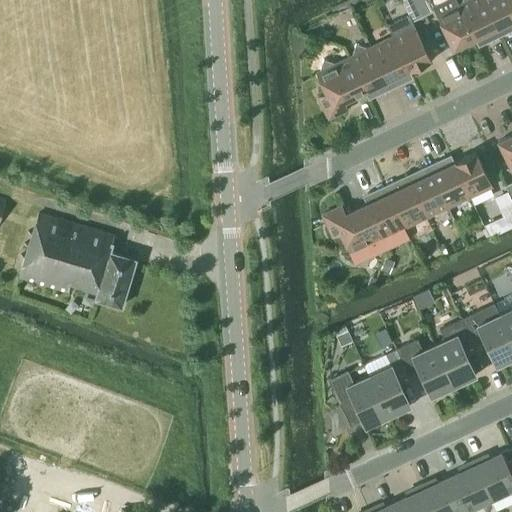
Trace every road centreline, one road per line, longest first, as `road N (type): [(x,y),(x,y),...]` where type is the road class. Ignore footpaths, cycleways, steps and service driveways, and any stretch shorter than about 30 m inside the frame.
road 1 (residential): [(230,204),(511,78)]
road 2 (secondary): [(248,511),(230,204)]
road 3 (residential): [(263,511),(511,403)]
road 4 (secondary): [(230,204),(216,0)]
